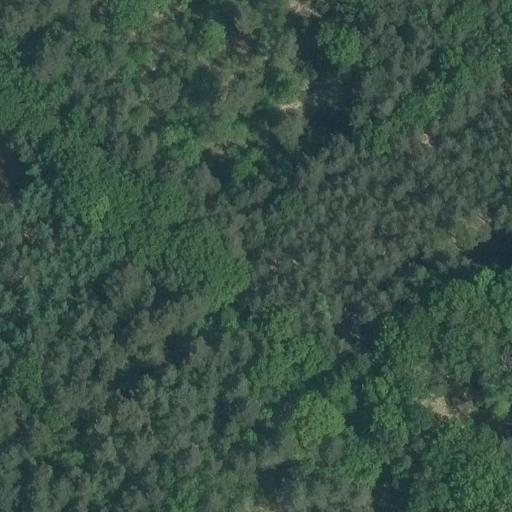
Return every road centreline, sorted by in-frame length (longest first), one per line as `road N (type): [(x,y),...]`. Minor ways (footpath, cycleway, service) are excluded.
road 1 (track): [(318,398),(424,511)]
road 2 (track): [(112,0),(0,87)]
